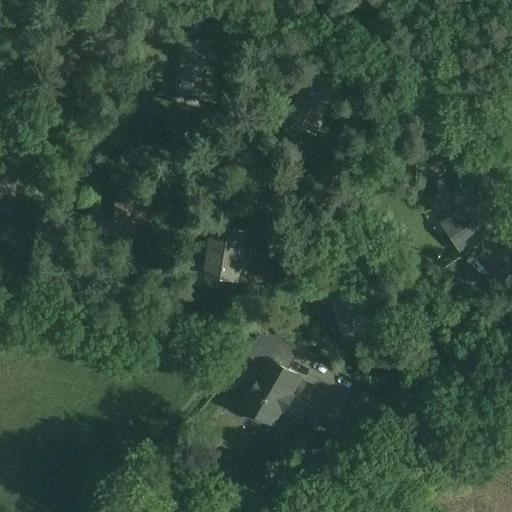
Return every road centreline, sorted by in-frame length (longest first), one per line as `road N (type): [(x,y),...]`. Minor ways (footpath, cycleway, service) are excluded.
road 1 (track): [(481,346),(226,174),(48,87),(0,84)]
road 2 (tertiary): [(246,511),(511,326)]
